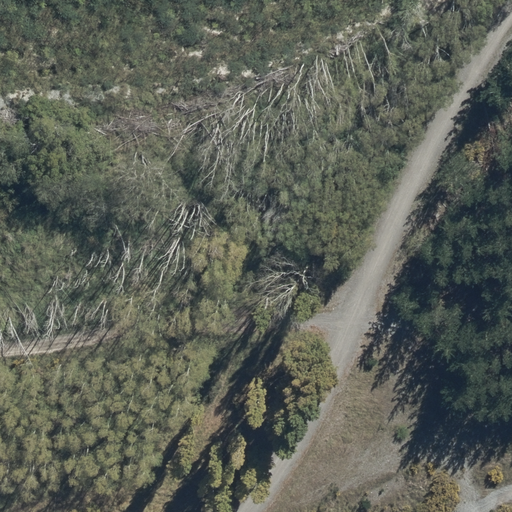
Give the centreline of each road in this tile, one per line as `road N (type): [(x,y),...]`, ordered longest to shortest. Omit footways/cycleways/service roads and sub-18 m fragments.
road 1 (track): [(229,511),(346,312),(430,134),(511,10)]
road 2 (track): [(277,439),(511,417)]
